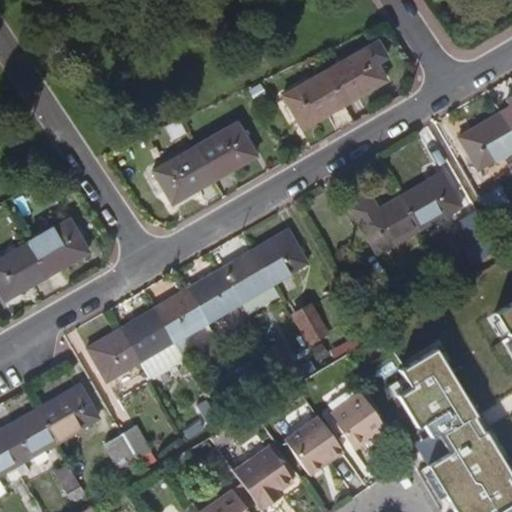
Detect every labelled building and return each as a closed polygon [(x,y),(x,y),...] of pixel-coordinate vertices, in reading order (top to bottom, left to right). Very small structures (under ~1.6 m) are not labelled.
[(378,46),(326,76),(345,109),(385,85),(376,69),(387,61),(378,46)] [(345,109),(326,76),(283,102),(302,134),(345,109)] [(511,111),(503,117),(511,132),(511,111)] [(511,155),(511,132),(503,117),(462,141),(480,174),(511,155)] [(185,135),(177,122),(160,130),(170,145),(185,135)] [(195,153),(214,185),(256,160),(237,128),(195,153)] [(171,211),(214,185),(195,153),(152,179),(171,211)] [(445,177),(402,202),(421,234),(464,209),(445,177)] [(511,216),(511,212),(498,189),(483,199),(499,225),(511,216)] [(3,205),(9,214),(28,205),(23,196),(3,205)] [(421,234),(402,202),(376,217),(367,203),(350,213),(377,261),(421,234)] [(503,251),(482,216),(464,227),(474,245),(484,263),(503,251)] [(71,225),(29,249),(49,283),(90,259),(71,225)] [(258,257),(276,289),(308,270),(289,238),(258,257)] [(484,263),(474,245),(467,250),(479,268),(484,277),(510,261),(503,251),(484,263)] [(49,283),(29,249),(0,265),(0,298),(6,308),(49,283)] [(243,309),(276,289),(258,257),(225,276),(243,309)] [(191,297),(209,329),(243,309),(225,276),(191,297)] [(413,309),(398,282),(380,293),(397,320),(413,309)] [(157,317),(176,349),(182,345),(209,329),(191,297),(157,317)] [(511,303),(489,318),(511,356),(511,303)] [(431,308),(414,321),(428,340),(445,327),(431,308)] [(330,340),(315,313),(298,323),(314,350),(330,340)] [(124,336),(143,368),(176,349),(157,317),(124,336)] [(109,388),(143,368),(124,336),(91,356),(109,388)] [(314,354),(322,368),(357,347),(355,343),(329,358),(322,348),(314,354)] [(182,345),(176,349),(187,367),(194,362),(182,345)] [(187,367),(176,349),(143,368),(154,388),(187,367)] [(271,357),(284,379),(294,373),(295,372),(283,350),(271,357)] [(421,470),(446,511),(496,511),(505,507),(511,502),(511,497),(503,482),(507,480),(478,433),(476,434),(468,422),(470,420),(429,352),(394,374),(404,391),(391,399),(411,431),(416,428),(424,441),(431,437),(442,457),(425,467),(421,470)] [(284,379),(289,388),(316,373),(311,365),(296,375),(294,373),(284,379)] [(237,377),(250,399),(263,391),(250,369),(237,377)] [(237,377),(236,376),(219,386),(233,409),(250,399),(237,377)] [(40,417),(60,450),(102,426),(82,393),(40,417)] [(223,429),(208,404),(197,412),(211,436),(223,429)] [(383,438),(360,404),(329,425),(352,460),(383,438)] [(0,440),(0,443),(18,475),(27,469),(60,450),(40,417),(0,440)] [(195,420),(179,430),(188,446),(205,435),(195,420)] [(343,464),(320,431),(285,455),(309,490),(343,464)] [(125,440),(140,466),(155,457),(139,432),(125,440)] [(123,477),(140,466),(125,440),(106,451),(123,477)] [(0,485),(9,480),(18,475),(0,443),(0,485)] [(269,460),(235,485),(253,511),(276,511),(274,508),(280,504),(294,495),(269,460)] [(27,469),(18,475),(24,486),(34,480),(27,469)] [(70,500),(84,492),(72,471),(64,475),(57,479),(70,500)] [(115,473),(98,482),(107,499),(124,488),(115,473)] [(18,475),(9,480),(16,491),(24,486),(18,475)] [(219,511),(240,511),(234,502),(219,511)] [(5,511),(26,511),(21,503),(5,511)]
